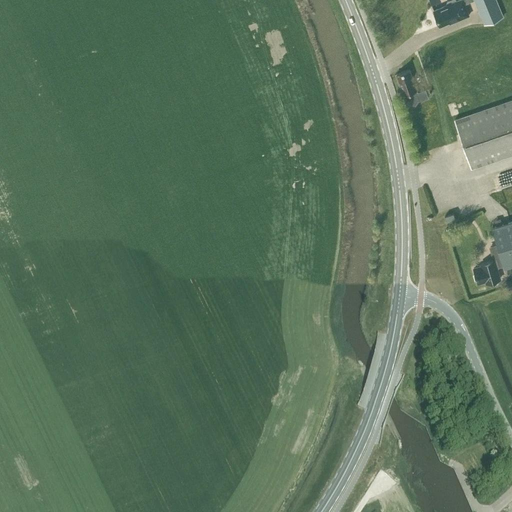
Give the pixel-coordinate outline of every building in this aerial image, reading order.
[(434,10),(440,25),(454,20),(454,21),(469,15),(464,4),(473,0),(474,0),(484,24),(503,16),(496,0),(457,0),(456,1),(455,0),(449,0),(447,1),(447,3),(447,4),(434,10)] [(407,108),(407,109),(414,106),(419,101),(428,97),(427,94),(430,93),(428,88),(417,92),(409,69),(396,74),(408,107),(407,108)] [(472,168),(511,153),(511,99),(455,119),(472,168)] [(455,219),(453,213),(445,216),(447,222),(455,219)] [(511,221),(492,227),(497,244),(489,246),(493,260),(481,263),(481,264),(473,267),(478,284),(486,281),(486,283),(489,282),(490,284),(492,285),(496,284),(497,282),(497,279),(500,279),(496,266),(503,264),(504,267),(511,264),(511,221)]
